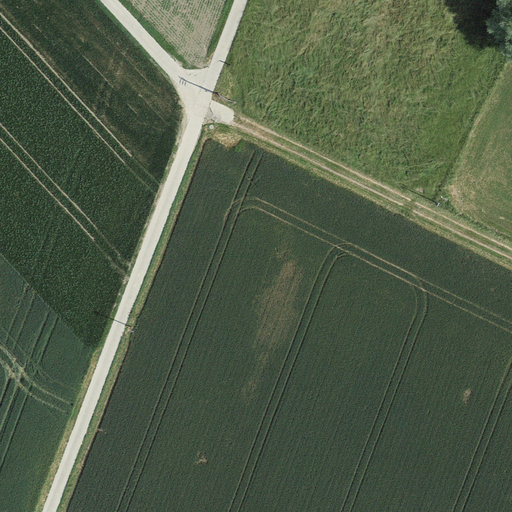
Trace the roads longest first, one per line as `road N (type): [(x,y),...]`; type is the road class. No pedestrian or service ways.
road 1 (track): [(51,511),(244,0)]
road 2 (track): [(511,259),(204,111),(103,0)]
